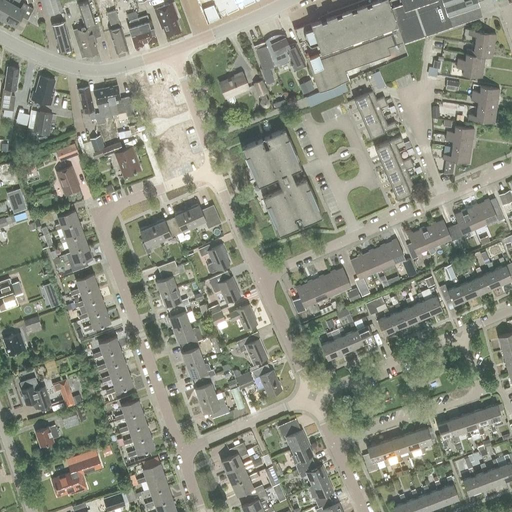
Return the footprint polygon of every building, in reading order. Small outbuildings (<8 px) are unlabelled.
[(0,0),(0,18),(2,20),(11,4),(4,0),(0,0)] [(40,0),(45,15),(63,10),(59,0),(40,0)] [(100,35),(100,34),(96,23),(95,23),(88,0),(77,4),(84,26),(73,30),(81,57),(98,52),(95,42),(97,42),(95,37),(100,35)] [(176,0),(185,27),(200,22),(192,0),(176,0)] [(199,0),(207,20),(248,0),(199,0)] [(295,33),(319,92),(348,80),(345,71),(390,55),(388,48),(403,42),(402,38),(391,8),(388,0),(374,0),(319,20),(320,24),(295,33)] [(391,8),(402,38),(409,35),(411,40),(482,16),(477,1),(480,0),(402,0),(403,1),(403,3),(403,4),(391,8)] [(20,9),(11,4),(2,20),(15,27),(22,16),(27,19),(33,8),(23,3),(20,9)] [(179,19),(173,3),(154,10),(159,24),(161,23),(166,37),(180,31),(176,20),(179,19)] [(106,13),(110,26),(111,30),(110,31),(117,52),(127,49),(115,10),(106,13)] [(147,15),(138,18),(145,43),(156,40),(150,21),(149,22),(147,15)] [(138,18),(129,21),(130,27),(128,28),(134,47),(145,43),(138,18)] [(59,52),(71,49),(64,22),(52,25),(59,52)] [(496,33),(469,30),(465,29),(464,34),(476,36),(475,43),(494,45),(496,33)] [(284,63),(290,58),(292,64),(291,65),(294,72),(306,66),(295,43),(289,46),(285,37),(280,39),(279,36),(274,37),(270,39),(266,43),(264,43),(273,66),(275,66),(277,66),(278,65),(284,63)] [(273,66),(264,43),(255,46),(258,57),(257,59),(266,82),(273,80),(269,69),(270,67),(273,66)] [(467,49),(466,54),(485,57),(492,58),(494,45),(475,43),(474,50),(467,49)] [(458,58),(457,63),(483,67),(485,57),(466,54),(465,59),(458,58)] [(431,70),(437,71),(440,61),(434,59),(431,70)] [(483,67),(457,63),(456,68),(464,69),(463,75),(482,78),(483,67)] [(18,68),(6,67),(3,88),(2,88),(0,103),(0,108),(10,110),(12,96),(9,95),(10,89),(15,90),(18,68)] [(233,94),(248,88),(242,72),(235,75),(235,76),(220,82),(228,103),(231,104),(234,103),(235,100),(233,94)] [(52,91),(54,80),(39,76),(35,92),(33,92),(31,100),(50,105),(54,91),(52,91)] [(299,84),(303,93),(314,88),(310,79),(299,84)] [(447,79),(445,88),(458,90),(459,82),(447,79)] [(267,98),(264,92),(266,91),(262,80),(254,83),(259,95),(259,94),(261,99),(260,102),(260,105),(261,107),(264,109),(267,108),(269,106),(270,103),(269,100),(266,98),(267,98)] [(118,113),(125,111),(126,111),(127,117),(135,115),(131,96),(120,99),(117,85),(105,87),(109,104),(116,103),(118,113)] [(472,95),(498,99),(500,88),(481,85),(480,91),(472,90),(472,95)] [(96,119),(94,111),(88,87),(78,89),(83,113),(89,112),(91,120),(96,119)] [(95,114),(97,124),(105,122),(104,118),(112,116),(109,104),(105,87),(93,90),(97,107),(98,107),(99,113),(95,114)] [(359,112),(385,100),(383,96),(376,99),(372,91),(353,99),(359,112)] [(478,101),(477,106),(496,109),(498,99),(472,95),(471,100),(478,101)] [(385,100),(359,112),(364,124),(383,116),(380,108),(387,105),(385,100)] [(496,109),(477,106),(476,115),(469,113),(468,119),(494,123),(496,109)] [(52,114),(36,111),(33,131),(48,134),(52,114)] [(383,116),(364,124),(370,137),(396,126),(394,121),(387,125),(383,116)] [(446,135),(472,139),(474,128),(455,125),(454,131),(446,130),(446,135)] [(264,148),(260,139),(241,147),(250,168),(251,167),(250,166),(251,166),(259,184),(266,182),(270,192),(264,195),(272,214),(271,214),(270,213),(279,234),(298,226),(294,217),(298,215),(302,224),(321,216),(312,195),(311,195),(312,196),(311,197),(303,178),(299,180),(294,169),(299,167),(291,149),(292,148),(292,149),(293,149),(284,128),(264,137),(268,146),(264,148)] [(451,147),(470,150),(472,139),(446,135),(445,140),(452,141),(451,147)] [(103,156),(114,152),(123,176),(140,169),(131,146),(122,149),(120,142),(104,148),(95,151),(95,153),(87,156),(80,136),(77,138),(86,163),(94,160),(94,159),(103,155),(103,156)] [(374,147),(380,160),(399,152),(395,144),(403,141),(401,136),(374,147)] [(74,143),(55,150),(60,162),(79,154),(74,143)] [(470,150),(451,147),(450,155),(443,154),(442,159),(468,163),(470,150)] [(402,160),(399,152),(380,160),(385,173),(412,162),(410,157),(402,160)] [(23,164),(26,173),(35,170),(33,161),(23,164)] [(391,186),(410,177),(406,169),(413,166),(412,162),(385,173),(391,186)] [(64,194),(80,189),(71,166),(56,172),(64,194)] [(413,186),(410,177),(391,186),(396,199),(423,187),(421,183),(413,186)] [(498,195),(503,204),(511,199),(511,196),(509,190),(498,195)] [(12,201),(13,208),(23,207),(22,200),(12,201)] [(485,223),(497,218),(498,220),(503,218),(498,206),(493,208),(489,200),(477,205),(485,223)] [(204,221),(208,228),(221,222),(213,204),(201,210),(199,204),(198,205),(197,204),(191,206),(191,207),(186,210),(194,225),(204,221)] [(474,228),(485,223),(477,205),(466,210),(474,228)] [(57,216),(61,228),(79,222),(74,210),(57,216)] [(170,219),(176,234),(182,232),(181,231),(193,226),(186,210),(174,215),(175,217),(170,219)] [(463,233),(474,228),(466,210),(454,215),(458,223),(451,226),(459,244),(460,244),(457,239),(464,236),(463,233)] [(15,221),(12,215),(5,218),(4,216),(0,218),(0,226),(7,224),(7,223),(15,221)] [(171,237),(176,234),(170,219),(164,221),(164,220),(152,225),(159,241),(170,235),(171,237)] [(443,219),(431,225),(439,243),(451,238),(455,246),(459,244),(451,226),(447,228),(443,219)] [(83,234),(79,222),(61,228),(64,235),(60,237),(61,242),(66,240),(83,234)] [(148,245),(159,241),(152,225),(139,231),(145,243),(142,244),(147,254),(151,252),(148,245)] [(419,230),(428,248),(430,253),(434,251),(432,246),(439,243),(431,225),(419,230)] [(408,235),(411,243),(406,245),(412,258),(417,256),(416,253),(428,248),(419,230),(408,235)] [(66,240),(70,252),(88,245),(83,234),(66,240)] [(504,243),(511,241),(511,234),(502,239),(504,243)] [(479,239),(482,245),(489,241),(487,236),(479,239)] [(397,239),(385,245),(393,263),(405,258),(397,239)] [(208,253),(212,262),(208,264),(207,267),(209,271),(211,272),(229,264),(225,253),(226,253),(222,244),(211,249),(209,244),(198,249),(201,256),(208,253)] [(92,257),(88,245),(70,252),(65,254),(72,271),(88,266),(86,260),(92,257)] [(385,245),(374,249),(382,268),(393,263),(385,245)] [(370,273),(382,268),(374,249),(362,255),(370,273)] [(488,261),(485,252),(478,254),(481,263),(488,261)] [(358,278),(370,273),(362,255),(350,260),(358,278)] [(494,270),(500,285),(511,279),(506,265),(503,257),(498,259),(502,266),(494,270)] [(416,273),(410,258),(402,261),(408,276),(416,273)] [(156,282),(161,294),(176,288),(172,275),(183,271),(181,264),(176,266),(174,260),(157,267),(162,279),(156,282)] [(464,263),(468,272),(473,270),(469,261),(464,263)] [(488,290),(500,285),(494,270),(491,262),(487,264),(490,271),(483,275),(482,275),(488,290)] [(452,279),(456,277),(450,264),(445,266),(451,279),(452,279)] [(331,273),(339,291),(350,286),(342,267),(331,273)] [(479,276),(471,280),(470,280),(477,295),(488,290),(482,275),(483,275),(479,267),(475,269),(479,276)] [(220,289),(226,302),(240,296),(232,277),(230,278),(227,271),(208,279),(214,292),(220,289)] [(459,285),(465,300),(477,295),(470,280),(471,280),(468,272),(464,274),(467,281),(460,285),(459,285)] [(71,295),(80,292),(97,286),(93,273),(75,280),(79,288),(70,292),(71,295)] [(331,273),(319,278),(327,296),(339,291),(331,273)] [(431,275),(424,279),(427,286),(435,283),(431,275)] [(453,305),(465,300),(459,285),(460,285),(456,277),(452,279),(455,286),(447,290),(444,285),(439,287),(445,302),(450,299),(453,305)] [(316,301),(327,296),(319,278),(307,283),(316,301)] [(0,302),(3,301),(6,310),(18,305),(9,279),(0,281),(0,302)] [(362,281),(356,284),(361,295),(367,292),(362,281)] [(304,306),(316,301),(307,283),(296,288),(300,297),(304,306)] [(76,308),(84,305),(102,299),(97,286),(80,292),(83,301),(74,304),(76,308)] [(424,300),(430,315),(442,309),(436,295),(437,295),(433,287),(429,289),(432,297),(425,300),(424,300)] [(168,311),(184,305),(189,303),(187,298),(181,300),(176,288),(161,294),(165,307),(167,306),(168,311)] [(347,292),(351,302),(361,298),(356,288),(347,292)] [(412,305),(419,320),(430,315),(424,300),(425,300),(421,292),(417,294),(421,302),(413,305),(412,305)] [(48,295),(51,303),(58,301),(56,293),(48,295)] [(384,302),(381,296),(365,302),(370,314),(377,311),(375,306),(384,302)] [(304,306),(300,297),(292,301),(297,312),(305,308),(304,306)] [(401,310),(407,325),(419,320),(412,305),(413,305),(410,297),(406,299),(409,307),(402,310),(401,310)] [(78,315),(80,320),(89,317),(106,311),(102,299),(84,305),(87,312),(78,315)] [(390,315),(396,330),(407,325),(401,310),(402,310),(398,302),(394,304),(397,312),(390,315)] [(245,329),(257,323),(248,304),(236,310),(237,310),(229,314),(233,321),(239,317),(245,329)] [(169,317),(174,329),(189,323),(185,311),(186,310),(184,305),(168,311),(170,316),(169,317)] [(390,315),(387,307),(383,309),(386,317),(377,320),(384,335),(396,330),(390,315)] [(110,322),(106,311),(89,317),(92,324),(83,328),(84,331),(110,322)] [(211,315),(215,324),(225,320),(220,311),(211,315)] [(37,315),(24,320),(27,329),(30,328),(40,324),(37,315)] [(364,326),(357,329),(356,329),(363,344),(375,339),(369,324),(365,316),(361,318),(364,326)] [(345,334),(351,349),(363,344),(356,329),(357,329),(354,321),(349,324),(352,331),(345,334)] [(181,347),(197,341),(202,339),(198,328),(194,327),(191,328),(189,323),(174,329),(178,342),(179,341),(181,347)] [(345,334),(342,327),(338,328),(341,336),(333,339),(339,354),(351,349),(345,334)] [(333,339),(330,332),(326,333),(329,341),(321,344),(328,359),(339,354),(333,339)] [(502,350),(511,346),(511,332),(498,336),(502,350)] [(9,354),(25,348),(20,333),(3,338),(9,354)] [(94,358),(103,355),(120,349),(115,336),(98,342),(101,351),(92,354),(94,358)] [(220,351),(215,336),(211,338),(216,352),(220,351)] [(253,364),(268,358),(259,338),(252,341),(249,336),(237,341),(241,352),(247,350),(253,364)] [(182,353),(186,365),(202,359),(198,347),(199,346),(197,341),(181,347),(183,352),(182,353)] [(511,346),(502,350),(505,362),(511,359),(511,346)] [(98,371),(107,367),(124,361),(120,349),(103,355),(106,363),(97,366),(98,371)] [(193,377),(195,382),(210,376),(215,375),(213,368),(210,370),(208,365),(207,364),(206,363),(204,364),(202,359),(186,365),(191,378),(193,377)] [(102,382),(111,379),(128,373),(124,361),(107,367),(110,375),(101,378),(102,382)] [(267,364),(255,370),(249,372),(251,378),(254,377),(255,379),(259,377),(268,396),(282,390),(273,370),(270,371),(267,364)] [(236,378),(240,388),(253,382),(251,378),(249,372),(236,378)] [(128,373),(111,379),(114,387),(105,391),(107,395),(133,385),(128,373)] [(195,388),(200,401),(215,395),(211,382),(212,382),(210,376),(195,382),(196,388),(195,388)] [(50,404),(44,386),(38,388),(35,377),(20,382),(22,388),(21,389),(23,396),(21,396),(23,402),(25,402),(25,404),(35,400),(38,408),(50,404)] [(75,404),(66,379),(57,382),(66,407),(75,404)] [(234,380),(228,382),(230,388),(236,386),(234,380)] [(229,412),(226,405),(225,405),(223,397),(217,399),(215,395),(200,401),(204,413),(210,411),(212,418),(229,412)] [(116,420),(125,417),(142,411),(138,399),(121,405),(123,413),(114,416),(115,419),(116,420)] [(497,403),(484,408),(489,423),(491,431),(495,429),(494,426),(503,423),(497,403)] [(481,425),(489,423),(484,408),(472,412),(477,427),(478,432),(479,435),(484,433),(481,425)] [(60,414),(63,422),(78,417),(75,409),(60,414)] [(83,409),(77,412),(80,421),(86,419),(83,409)] [(120,432),(129,429),(146,423),(142,411),(125,417),(128,425),(118,428),(120,432)] [(472,437),(471,435),(478,432),(477,427),(472,412),(460,416),(466,431),(464,431),(467,439),(472,437)] [(457,433),(464,431),(466,431),(460,416),(449,420),(454,434),(453,435),(455,443),(460,441),(457,433)] [(445,437),(453,435),(454,434),(449,420),(436,424),(441,439),(444,447),(448,445),(445,437)] [(124,445),(133,442),(151,435),(146,423),(129,429),(132,437),(123,440),(124,445)] [(53,437),(59,435),(55,424),(49,427),(49,426),(35,431),(40,446),(54,441),(53,437)] [(287,439),(291,449),(307,442),(302,429),(300,430),(298,424),(281,432),(284,440),(287,439)] [(420,446),(419,446),(421,454),(426,453),(423,445),(432,442),(427,427),(415,431),(420,446)] [(415,431),(403,435),(408,450),(407,450),(410,458),(421,454),(419,446),(420,446),(415,431)] [(151,435),(133,442),(136,449),(127,453),(128,457),(155,447),(151,435)] [(408,450),(403,435),(391,439),(396,454),(395,454),(397,462),(402,461),(399,453),(407,450),(408,450)] [(396,454),(391,439),(379,443),(384,458),(383,458),(386,466),(390,465),(387,457),(395,454),(396,454)] [(489,439),(482,441),(484,447),(491,444),(489,439)] [(484,447),(482,441),(481,441),(482,442),(476,445),(478,451),(484,449),(484,447)] [(291,455),(297,469),(310,463),(308,458),(313,455),(307,442),(291,449),(293,454),(291,455)] [(221,460),(226,472),(243,465),(243,464),(239,457),(248,453),(243,443),(228,450),(230,456),(221,460)] [(384,458),(379,443),(367,447),(369,453),(363,455),(369,472),(378,469),(375,461),(383,458),(384,458)] [(104,454),(111,453),(110,445),(102,446),(104,454)] [(65,474),(65,473),(51,478),(57,496),(68,492),(69,495),(87,488),(81,473),(101,466),(95,449),(67,459),(71,472),(65,474)] [(507,463),(499,466),(504,481),(511,478),(511,467),(510,462),(511,462),(507,454),(503,455),(507,463)] [(244,468),(253,464),(254,467),(262,463),(259,457),(251,461),(251,460),(243,464),(243,465),(226,472),(231,484),(248,476),(244,468)] [(468,469),(472,467),(468,457),(464,459),(468,469)] [(487,471),(493,485),(504,481),(499,466),(496,459),(492,460),(495,468),(487,471)] [(146,480),(164,474),(160,462),(142,467),(145,476),(136,479),(137,483),(147,480),(146,480)] [(313,469),(310,463),(297,469),(301,478),(307,475),(312,485),(328,478),(322,465),(313,469)] [(483,472),(475,475),(481,490),(493,485),(487,471),(484,463),(480,465),(483,472)] [(481,490),(475,475),(472,467),(468,469),(471,477),(462,480),(468,495),(481,490)] [(274,471),(269,473),(274,484),(279,482),(274,471)] [(248,476),(231,484),(237,496),(254,488),(250,480),(258,476),(256,472),(248,476)] [(146,480),(147,480),(149,488),(140,491),(142,495),(151,492),(168,486),(164,474),(146,480)] [(442,488),(447,503),(459,499),(453,484),(454,484),(451,476),(446,477),(449,485),(442,488)] [(313,497),(317,505),(330,499),(328,493),(333,491),(328,478),(312,485),(309,486),(311,497),(313,497)] [(430,492),(436,507),(447,503),(442,488),(439,480),(435,482),(438,489),(430,492)] [(279,483),(272,486),(276,494),(282,491),(279,483)] [(418,497),(423,511),(436,507),(430,492),(427,485),(422,486),(425,494),(418,497)] [(151,492),(153,500),(144,503),(146,507),(155,504),(172,498),(168,486),(151,492)] [(128,501),(136,498),(131,487),(124,490),(128,501)] [(406,501),(409,511),(423,511),(418,497),(415,489),(411,491),(414,498),(406,501)] [(103,498),(107,511),(124,505),(120,492),(103,498)] [(268,507),(265,500),(268,498),(266,494),(241,506),(243,511),(259,511),(263,510),(268,507)] [(409,511),(406,501),(403,494),(399,495),(402,503),(393,506),(395,511),(409,511)] [(155,504),(157,511),(173,511),(176,511),(172,498),(155,504)] [(333,504),(330,499),(317,505),(320,511),(342,511),(338,502),(333,504)]
